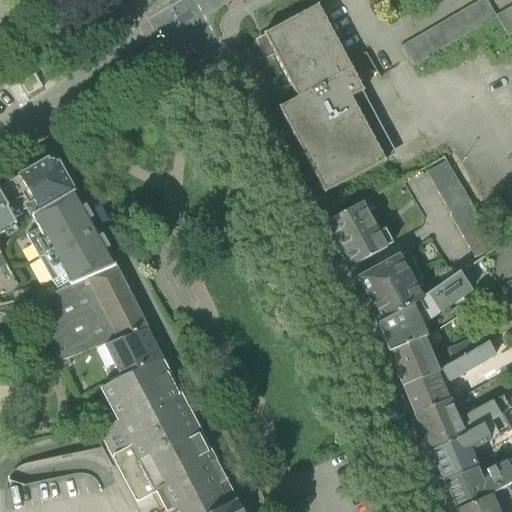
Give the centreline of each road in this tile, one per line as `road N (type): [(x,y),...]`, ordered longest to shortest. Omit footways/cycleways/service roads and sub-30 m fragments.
road 1 (secondary): [(429,511),(342,304),(198,35)]
road 2 (unknown): [(355,0),(424,104),(511,162)]
road 3 (residential): [(111,71),(0,137)]
